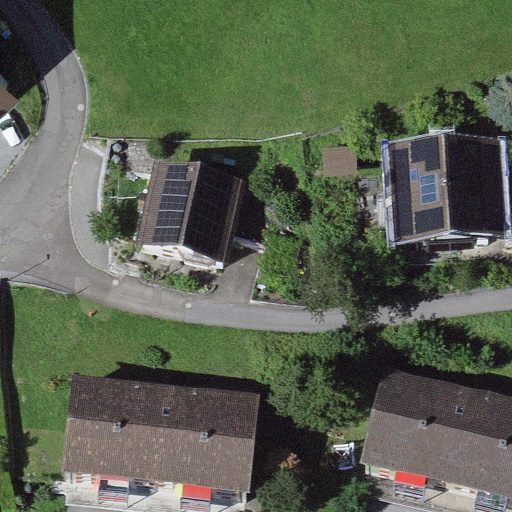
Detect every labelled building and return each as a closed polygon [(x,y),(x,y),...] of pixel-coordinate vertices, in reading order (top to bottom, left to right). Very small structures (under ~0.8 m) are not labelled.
[(0,53),(0,89),(18,75),(0,53)] [(511,151),(414,157),(421,270),(511,264),(511,151)] [(262,196),(168,169),(142,259),(235,286),(262,196)] [(511,511),(511,407),(407,388),(387,496),(474,511),(511,511)] [(276,511),(287,418),(87,395),(75,503),(153,511),(276,511)]
